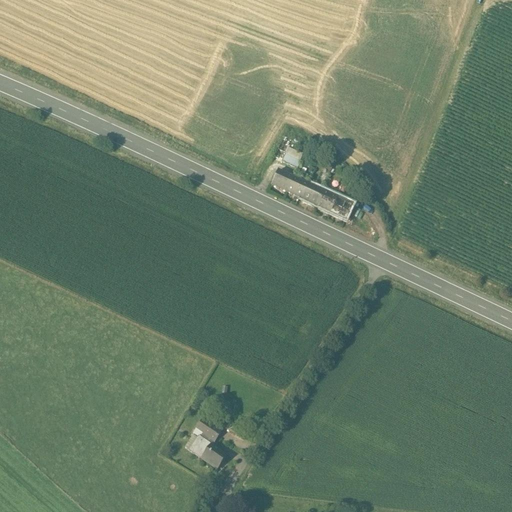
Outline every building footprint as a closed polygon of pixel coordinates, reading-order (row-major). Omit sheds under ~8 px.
[(296,161),(285,156),(281,164),(297,171),(302,160),(297,158),(296,161)] [(332,197),(313,188),(313,186),(308,183),(307,186),(297,182),(298,179),(288,175),(287,177),(277,173),(270,188),(347,221),(349,216),(353,217),(357,207),(343,201),(344,198),(334,194),(332,197)] [(200,425),(194,436),(199,439),(202,436),(204,437),(208,431),(200,425)] [(218,437),(208,431),(204,437),(214,443),(218,437)] [(226,459),(201,443),(192,456),(217,472),(226,459)]
